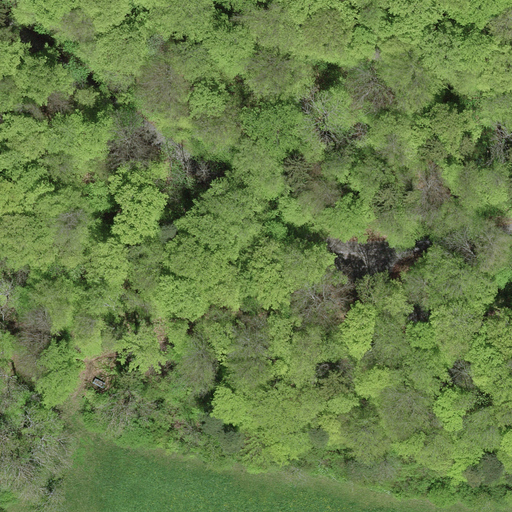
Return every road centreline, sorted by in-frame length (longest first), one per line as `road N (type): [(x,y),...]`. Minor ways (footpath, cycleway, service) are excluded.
road 1 (residential): [(0,19),(253,208),(345,266)]
road 2 (residential): [(511,331),(393,305),(345,266)]
road 3 (residential): [(345,266),(384,251),(511,232)]
